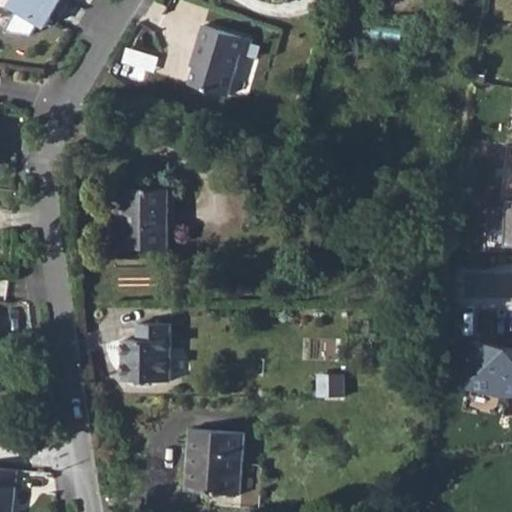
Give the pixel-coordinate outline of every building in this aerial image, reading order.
[(18,9),(5,30),(32,34),(40,21),(47,26),(61,0),(13,0),(11,4),(18,9)] [(198,51),(191,78),(230,88),(242,46),(248,48),(252,32),(202,19),(194,50),(198,51)] [(126,186),(125,249),(169,249),(169,187),(126,186)] [(121,380),(168,380),(169,323),(138,323),(137,338),(122,338),(121,380)] [(511,345),(461,334),(463,386),(509,397),(511,397),(511,345)] [(319,392),(346,392),(346,372),(320,372),(319,392)] [(239,494),(239,492),(241,470),(244,431),(192,427),(188,491),(239,494)] [(15,511),(19,471),(5,470),(2,511),(15,511)] [(256,470),(241,470),(239,492),(254,493),(256,470)]
